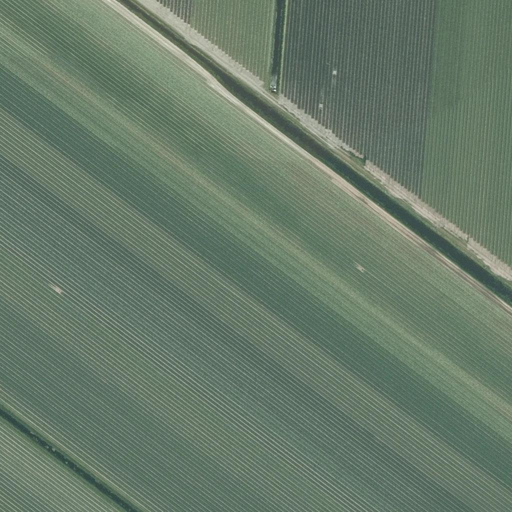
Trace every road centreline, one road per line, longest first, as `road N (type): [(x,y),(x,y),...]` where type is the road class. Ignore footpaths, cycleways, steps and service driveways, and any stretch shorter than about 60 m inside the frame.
road 1 (track): [(511,312),(112,0)]
road 2 (track): [(511,282),(140,0)]
